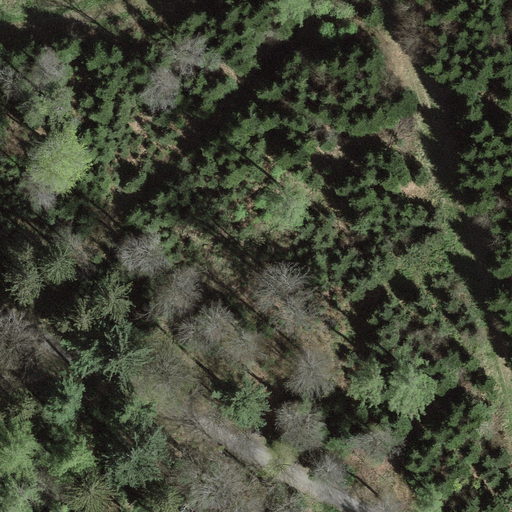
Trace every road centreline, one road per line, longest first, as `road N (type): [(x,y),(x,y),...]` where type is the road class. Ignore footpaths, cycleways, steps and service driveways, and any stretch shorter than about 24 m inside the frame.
road 1 (track): [(331,511),(247,473),(0,323)]
road 2 (track): [(118,0),(55,20),(0,21)]
